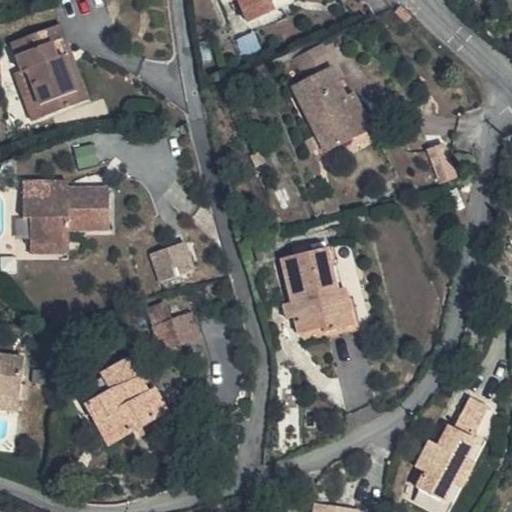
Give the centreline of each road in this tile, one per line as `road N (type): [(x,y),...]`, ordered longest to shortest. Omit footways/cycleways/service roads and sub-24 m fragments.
road 1 (residential): [(248,488),(386,426),(431,385),(463,316),(491,143),(511,111)]
road 2 (residential): [(248,488),(259,360),(227,170),(179,0)]
